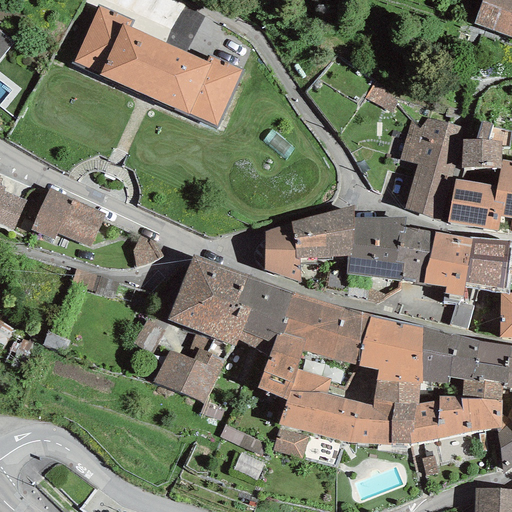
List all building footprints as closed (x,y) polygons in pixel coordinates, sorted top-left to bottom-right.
[(511,0),(481,0),(473,24),(511,38),(511,0)] [(133,20),(98,5),(72,64),(217,126),(241,71),(208,56),(205,61),(129,29),(133,20)] [(0,59),(14,42),(0,31),(0,59)] [(463,127),(427,119),(421,126),(411,122),(397,160),(416,164),(404,209),(438,220),(463,127)] [(501,141),(487,141),(493,124),(481,121),(475,140),(462,140),(461,168),(500,169),(501,141)] [(455,179),(446,222),(508,235),(511,216),(511,161),(502,160),(500,169),(496,188),(455,179)] [(105,214),(48,189),(30,229),(53,240),(56,233),(90,248),(105,214)] [(26,201),(3,191),(0,198),(0,224),(14,230),(26,201)] [(322,213),(324,258),(347,258),(351,258),(353,218),(353,205),(322,213)] [(324,258),(322,213),(290,222),(295,258),(299,258),(324,258)] [(401,228),(405,227),(406,217),(353,218),(351,258),(347,258),(346,275),(401,281),(403,263),(395,262),(401,228)] [(263,270),(300,284),(299,258),(295,258),(290,222),(265,231),(263,270)] [(423,283),(435,233),(405,227),(401,228),(395,262),(403,263),(401,281),(423,283)] [(464,283),(471,241),(435,233),(423,283),(445,287),(443,293),(461,297),(464,283)] [(505,288),(511,241),(471,238),(471,241),(464,283),(505,288)] [(236,302),(247,276),(193,254),(166,320),(234,347),(237,340),(250,308),(236,302)] [(284,318),(292,292),(247,276),(236,302),(250,308),(237,340),(268,356),(276,335),(281,337),(282,334),(287,319),(284,318)] [(371,315),(292,292),(284,318),(287,319),(282,334),(305,340),(302,350),(356,366),(371,317),(371,315)] [(511,293),(508,293),(508,295),(500,294),(499,338),(511,338),(511,293)] [(459,297),(452,321),(465,325),(472,301),(459,297)] [(421,381),(422,327),(371,317),(356,366),(378,370),(376,380),(420,384),(422,384),(421,381)] [(448,377),(455,335),(422,327),(421,381),(446,384),(448,377)] [(268,356),(257,388),(286,400),(296,369),(302,350),(305,340),(282,334),(281,337),(276,335),(268,356)] [(471,381),(478,342),(455,335),(448,377),(463,379),(471,381)] [(509,346),(478,342),(471,381),(483,382),(483,380),(506,383),(509,346)] [(224,360),(198,349),(192,360),(168,350),(152,382),(203,404),(224,360)] [(330,380),(296,369),(286,400),(278,425),(351,443),(390,443),(393,403),(373,401),(372,406),(326,395),(330,380)] [(463,379),(460,397),(501,400),(502,389),(505,388),(506,383),(483,380),(483,382),(471,381),(463,379)] [(418,405),(420,384),(376,380),(373,401),(393,403),(390,443),(410,443),(409,434),(412,433),(415,405),(418,405)] [(501,415),(501,400),(460,397),(438,397),(438,439),(470,432),(496,429),(501,429),(501,415)] [(438,439),(438,401),(418,405),(415,405),(412,433),(409,434),(410,443),(438,439)] [(502,475),(511,467),(511,425),(511,423),(501,415),(501,429),(496,429),(502,475)] [(511,511),(511,489),(474,488),(473,511),(511,511)]
